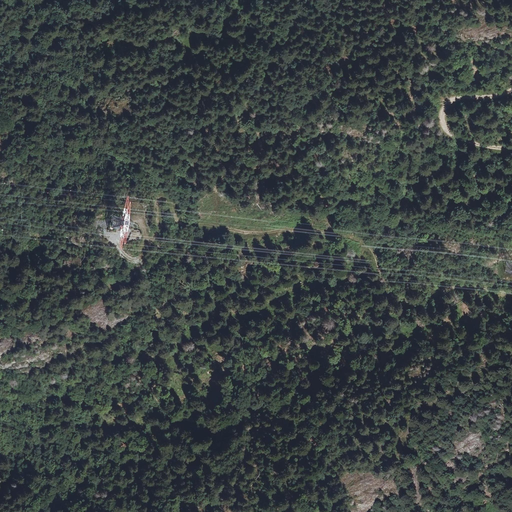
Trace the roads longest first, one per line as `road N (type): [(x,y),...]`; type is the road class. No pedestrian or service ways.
road 1 (track): [(511,292),(469,283),(402,303),(365,244),(331,232),(185,222),(173,218),(164,193),(147,248),(127,257),(114,238),(119,234)]
road 2 (track): [(511,88),(443,97),(434,111),(451,137),(511,147)]
